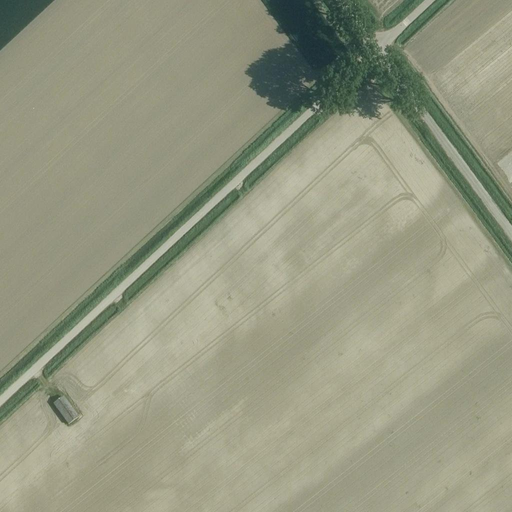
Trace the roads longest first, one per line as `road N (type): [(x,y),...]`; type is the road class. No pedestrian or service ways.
road 1 (unclassified): [(0,400),(374,50)]
road 2 (unclassified): [(511,235),(374,50)]
